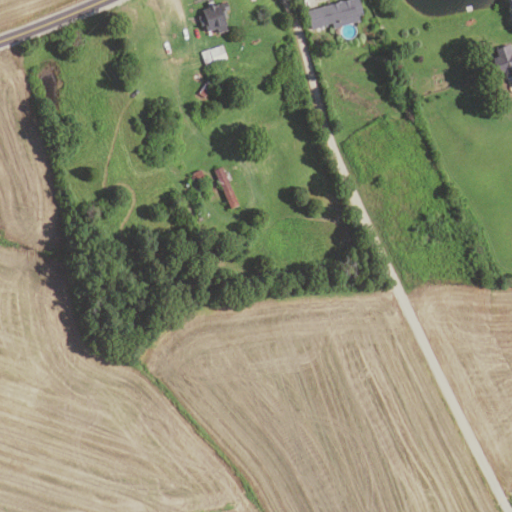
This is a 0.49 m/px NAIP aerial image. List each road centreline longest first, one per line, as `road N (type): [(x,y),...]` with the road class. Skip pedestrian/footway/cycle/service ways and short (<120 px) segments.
road 1 (residential): [(509,511),(366,226)]
road 2 (residential): [(366,226),(281,0)]
